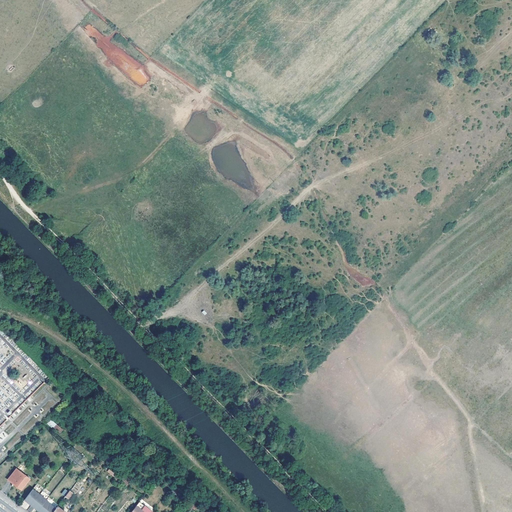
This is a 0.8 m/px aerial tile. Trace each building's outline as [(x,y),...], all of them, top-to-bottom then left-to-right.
[(61,432),(64,429),(52,419),(48,422),(61,432)] [(30,479),(17,468),(8,479),(22,489),(30,479)] [(127,486),(128,484),(117,474),(115,476),(127,486)] [(33,489),(26,498),(29,501),(29,502),(35,508),(36,506),(40,509),(46,500),(47,499),(33,489)] [(192,504),(185,499),(182,504),(189,508),(192,504)] [(53,511),(56,508),(46,500),(40,509),(39,510),(40,511),(53,511)] [(136,506),(143,511),(151,511),(145,507),(139,502),(136,506)]
